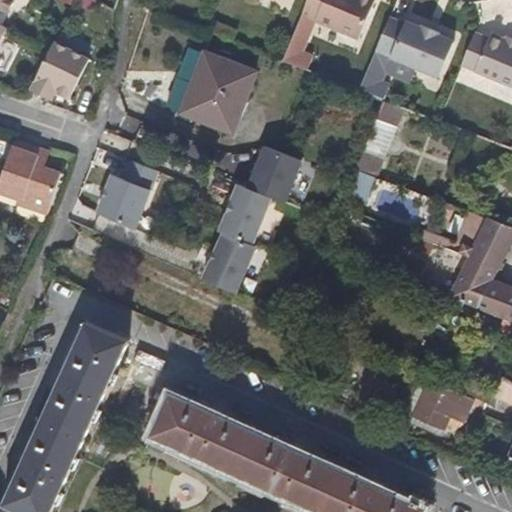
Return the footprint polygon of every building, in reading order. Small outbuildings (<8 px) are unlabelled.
[(0,0),(0,8),(12,14),(19,0),(0,0)] [(304,0),(298,14),(355,37),(370,0),(304,0)] [(402,24),(386,18),(373,49),(388,54),(389,58),(434,77),(450,39),(436,35),(437,32),(420,25),(418,27),(403,20),(402,24)] [(0,45),(9,28),(0,23),(0,45)] [(485,37),(472,31),(459,62),(511,83),(511,42),(501,38),(487,32),(485,37)] [(511,36),(503,34),(501,38),(511,42),(511,36)] [(90,61),(55,45),(52,50),(31,94),(46,99),(47,96),(55,99),(57,95),(70,103),(90,61)] [(204,51),(180,111),(232,132),(256,72),(204,51)] [(386,160),(406,111),(387,103),(367,152),(386,160)] [(46,215),(61,174),(45,167),(37,164),(41,151),(15,142),(0,184),(0,194),(17,200),(15,205),(46,215)] [(264,147),(249,185),(285,198),(299,160),(264,147)] [(133,228),(157,170),(131,160),(124,179),(112,174),(96,212),(133,228)] [(369,201),(377,176),(362,171),(354,197),(369,201)] [(238,183),(218,231),(251,244),(271,196),(238,183)] [(511,200),(497,195),(487,217),(511,226),(511,200)] [(470,210),(462,232),(475,237),(483,214),(470,210)] [(511,226),(487,217),(451,299),(511,320),(511,226)] [(225,235),(205,283),(237,297),(257,249),(225,235)] [(61,511),(137,339),(96,322),(14,505),(29,511),(61,511)] [(511,382),(502,378),(494,398),(511,405),(511,382)] [(470,400),(424,379),(405,420),(437,436),(445,415),(460,422),(470,400)] [(327,511),(430,511),(432,508),(180,395),(161,437),(327,511)]
